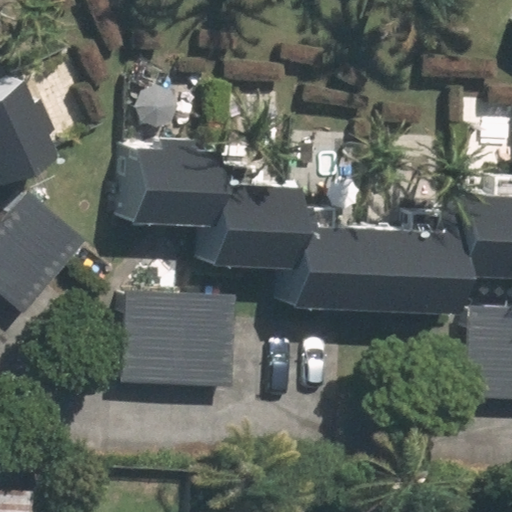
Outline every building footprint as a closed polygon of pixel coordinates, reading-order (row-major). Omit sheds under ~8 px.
[(511,0),(504,0),(495,12),(511,24),(511,0)] [(0,164),(29,152),(0,85),(0,164)] [(182,211),(184,171),(185,134),(102,132),(100,209),(182,211)] [(266,252),(269,252),(271,214),(272,174),(184,171),(182,211),(185,211),(184,249),(266,252)] [(68,231),(7,181),(0,189),(0,300),(6,305),(68,231)] [(427,218),(427,261),(509,264),(511,184),(430,181),(429,218),(427,218)] [(347,297),(349,215),(271,214),(269,252),(269,294),(347,297)] [(349,215),(347,297),(426,298),(427,261),(427,218),(349,215)] [(214,282),(104,280),(101,374),(211,377),(214,282)] [(511,296),(447,294),(444,389),(511,390),(511,296)] [(25,511),(27,484),(0,483),(0,511),(25,511)]
